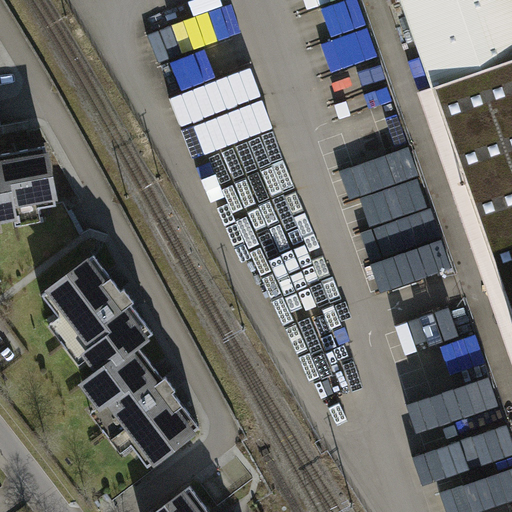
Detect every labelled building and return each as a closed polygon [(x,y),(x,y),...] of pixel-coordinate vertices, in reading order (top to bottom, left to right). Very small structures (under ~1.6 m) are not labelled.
[(183,54),(254,35),(245,2),(230,6),(228,0),(167,0),(143,6),(151,35),(176,28),(183,54)] [(295,0),(301,14),(343,0),(295,0)] [(397,0),(428,88),(511,59),(511,2),(511,0),(397,0)] [(511,59),(428,88),(415,93),(511,371),(511,59)] [(0,226),(20,223),(21,227),(43,222),(41,210),(63,205),(51,148),(0,158),(0,226)] [(384,164),(353,171),(364,220),(395,213),(384,164)] [(378,242),(391,286),(419,278),(406,234),(378,242)] [(53,321),(92,373),(113,357),(119,365),(139,350),(155,338),(131,307),(135,304),(131,298),(126,291),(121,293),(93,255),(41,294),(58,317),(53,321)] [(133,442),(152,468),(200,432),(183,409),(185,407),(174,394),(178,391),(173,386),(167,377),(162,381),(139,350),(119,365),(113,357),(92,373),(76,385),(123,449),(133,442)] [(208,511),(190,488),(158,511),(208,511)]
